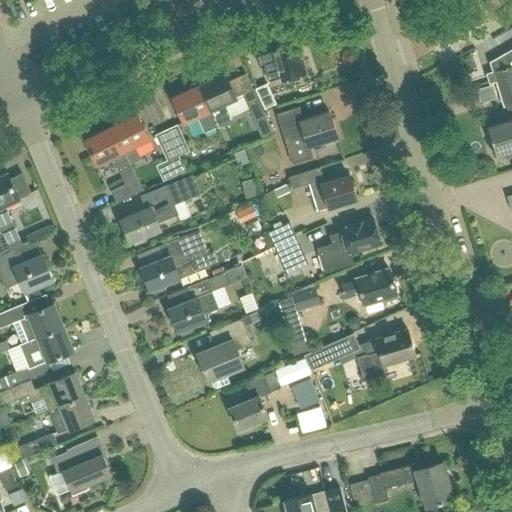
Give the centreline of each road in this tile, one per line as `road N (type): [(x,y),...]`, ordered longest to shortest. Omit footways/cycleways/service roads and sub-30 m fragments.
road 1 (residential): [(179,489),(19,101)]
road 2 (unclassified): [(492,403),(385,55)]
road 3 (residential): [(223,472),(492,403)]
road 4 (unclassified): [(19,101),(265,0)]
road 5 (residential): [(385,55),(503,0)]
